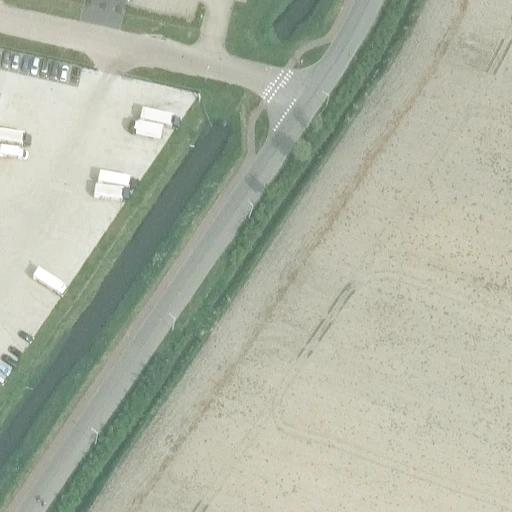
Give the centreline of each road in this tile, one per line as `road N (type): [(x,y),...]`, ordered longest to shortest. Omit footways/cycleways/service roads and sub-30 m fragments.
road 1 (unclassified): [(25,511),(304,101)]
road 2 (unclassified): [(304,101),(275,84),(0,22)]
